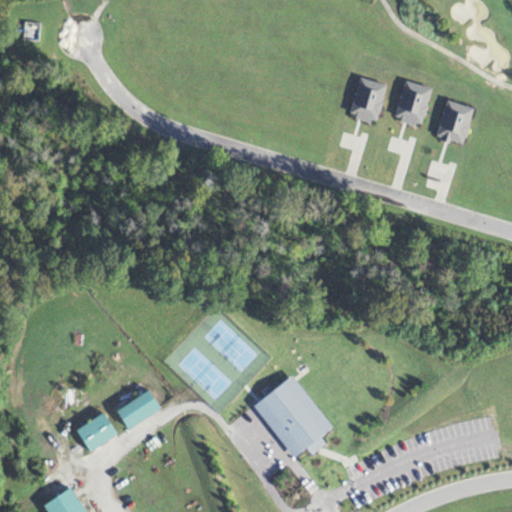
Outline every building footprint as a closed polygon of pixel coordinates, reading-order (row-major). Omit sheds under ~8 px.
[(37,26),(25,24),(23,38),(34,40),(37,26)] [(356,82),(381,90),(369,127),(344,119),(356,82)] [(401,84),(428,92),(417,130),(390,122),(401,84)] [(444,106),(470,113),(460,147),(434,139),(444,106)] [(252,411),(288,382),(329,431),(292,461),(252,411)] [(114,415),(145,395),(158,415),(127,435),(114,415)] [(73,434),(99,417),(114,440),(88,457),(73,434)] [(39,511),(66,493),(79,511),(39,511)]
